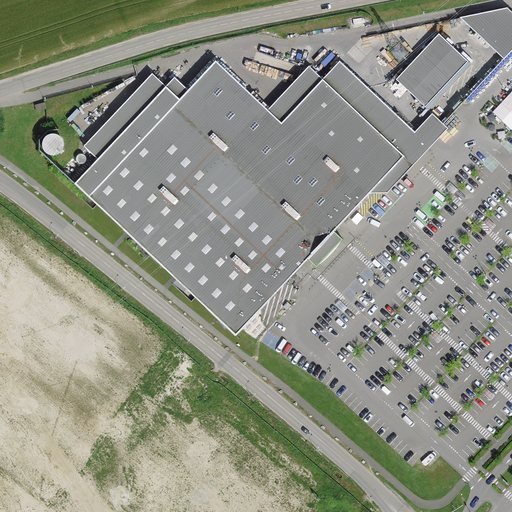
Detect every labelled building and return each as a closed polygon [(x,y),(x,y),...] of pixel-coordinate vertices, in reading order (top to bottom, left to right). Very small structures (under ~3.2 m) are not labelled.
[(508,56),(511,51),(511,8),(511,7),(463,17),(508,56)] [(442,34),(399,79),(428,106),(471,61),(442,34)] [(98,159),(75,183),(236,335),(308,258),(313,263),(317,266),(343,239),(340,236),(334,230),(404,156),(408,160),(426,141),(415,131),(399,116),(382,134),(324,79),(282,123),(271,112),(216,60),(179,99),(166,86),(98,159)] [(341,61),(324,79),(382,134),(399,116),(341,61)] [(271,112),(282,123),(324,79),(312,68),(271,112)] [(84,145),(98,159),(166,86),(152,73),(84,145)] [(45,102),(35,105),(36,111),(47,108),(45,102)] [(415,131),(426,141),(443,123),(432,113),(415,131)] [(51,132),(49,133),(48,133),(46,134),(45,135),(44,136),(43,137),(42,139),(42,141),(41,142),(42,144),(42,146),(42,147),(43,149),(44,150),(45,151),(47,152),(48,153),(50,153),(52,154),(53,154),(55,154),(57,153),(58,152),(59,151),(61,150),(62,148),(62,147),(63,145),(63,143),(63,142),(63,140),(62,139),(61,137),(60,136),(59,135),(58,134),(56,133),(54,132),(53,132),(51,132)]
